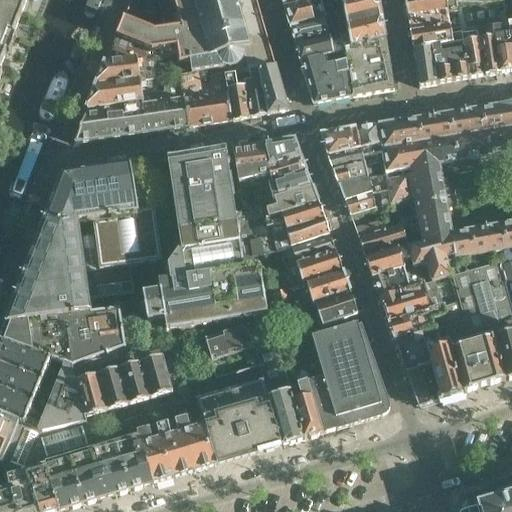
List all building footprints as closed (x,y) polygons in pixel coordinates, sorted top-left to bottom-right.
[(0,0),(0,12),(21,21),(29,0),(0,0)] [(86,0),(82,11),(97,17),(103,0),(86,0)] [(275,69),(255,0),(158,0),(165,24),(170,22),(172,28),(180,26),(182,31),(157,34),(123,21),(109,56),(134,63),(139,62),(177,58),(180,75),(222,69),(223,76),(234,74),(249,72),(258,71),(275,69)] [(322,1),(322,0),(282,0),(286,12),(322,1)] [(335,17),(330,0),(322,0),(322,1),(286,12),(291,29),(335,17)] [(394,94),(385,44),(383,27),(378,0),(356,0),(342,2),(347,33),(344,33),(340,35),(345,52),(353,101),(394,94)] [(508,27),(504,2),(466,3),(465,0),(433,0),(405,4),(408,20),(458,12),(461,28),(462,37),(463,45),(469,82),(485,79),(479,43),(477,33),(485,32),(493,31),(501,29),(508,27)] [(0,73),(21,21),(0,12),(0,73)] [(461,28),(458,12),(408,20),(410,36),(451,30),(461,28)] [(328,38),(325,29),(341,25),(339,15),(335,17),(291,29),(296,47),(328,38)] [(75,49),(74,52),(74,54),(74,55),(75,57),(76,58),(77,58),(78,58),(80,57),(81,57),(82,55),(83,52),(94,25),(86,22),(75,49)] [(511,74),(511,50),(510,38),(502,39),(501,29),(493,31),(500,76),(511,74)] [(463,45),(462,37),(453,39),(451,30),(410,36),(413,53),(432,50),(439,48),(456,46),(463,45)] [(500,76),(493,31),(485,32),(487,42),(479,43),(485,79),(500,76)] [(340,35),(328,38),(296,47),(301,65),(345,52),(340,35)] [(469,82),(463,45),(456,46),(457,55),(449,57),(454,84),(469,82)] [(454,84),(449,57),(441,58),(439,48),(432,50),(438,87),(454,84)] [(438,87),(432,50),(413,53),(419,90),(438,87)] [(353,101),(345,52),(301,65),(314,109),(353,101)] [(141,79),(139,62),(134,63),(109,56),(97,89),(147,83),(147,78),(141,79)] [(50,100),(49,104),(48,108),(49,110),(49,111),(50,113),(51,114),(52,114),(53,114),(54,114),(56,114),(57,113),(59,112),(61,109),(63,105),(78,66),(65,61),(50,100)] [(232,123),(223,76),(222,69),(180,75),(184,102),(188,130),(232,123)] [(288,113),(282,92),(275,69),(258,71),(269,117),(288,113)] [(269,117),(258,71),(249,72),(251,81),(244,82),(245,88),(250,120),(269,117)] [(250,120),(245,88),(236,89),(234,74),(223,76),(232,123),(250,120)] [(146,107),(143,89),(148,89),(147,83),(97,89),(87,114),(146,107)] [(188,130),(184,102),(146,107),(87,114),(74,146),(76,146),(188,130)] [(453,257),(456,272),(459,276),(466,274),(463,259),(511,250),(511,104),(500,107),(399,124),(378,127),(378,128),(381,148),(360,152),(329,159),(334,173),(366,167),(364,158),(382,155),(386,177),(387,182),(389,193),(392,207),(414,201),(417,221),(419,234),(421,244),(407,248),(413,268),(426,264),(432,284),(435,283),(451,278),(447,258),(453,257)] [(19,162),(18,167),(17,171),(18,172),(18,174),(19,176),(20,177),(21,177),(22,177),(24,177),(27,176),(29,175),(31,172),(33,168),(51,124),(36,119),(19,162)] [(381,148),(378,128),(356,132),(360,152),(381,148)] [(360,152),(356,132),(322,137),(329,159),(360,152)] [(301,160),(296,146),(294,142),(262,148),(267,170),(301,160)] [(267,170),(262,148),(233,152),(239,185),(269,177),(267,170)] [(249,244),(247,227),(245,214),(235,216),(226,153),(167,162),(182,255),(180,256),(179,255),(178,255),(177,255),(177,256),(176,256),(176,257),(176,258),(177,258),(169,268),(168,268),(167,269),(166,271),(168,273),(170,286),(161,287),(161,285),(159,286),(159,288),(157,288),(158,290),(160,290),(161,298),(144,300),(149,326),(165,324),(166,332),(267,317),(260,271),(265,271),(262,258),(252,259),(249,244)] [(307,175),(301,160),(267,170),(269,177),(271,186),(307,175)] [(149,179),(147,165),(131,167),(133,182),(149,179)] [(138,213),(133,182),(131,167),(62,178),(43,227),(78,222),(138,213)] [(369,181),(366,167),(334,173),(334,174),(339,188),(340,188),(369,181)] [(307,175),(271,186),(267,187),(272,202),(274,201),(312,190),(307,175)] [(389,193),(387,182),(386,177),(373,180),(376,196),(381,195),(389,193)] [(372,197),(369,181),(340,188),(345,203),(372,197)] [(247,227),(318,206),(312,190),(274,201),(277,210),(254,216),(252,208),(245,210),(245,214),(247,227)] [(392,207),(389,193),(381,195),(384,209),(392,207)] [(375,210),(372,197),(345,203),(350,218),(375,210)] [(0,217),(0,257),(21,210),(6,204),(0,217)] [(277,236),(324,221),(318,206),(247,227),(249,244),(257,242),(255,232),(267,229),(267,230),(275,228),(277,236)] [(162,263),(154,211),(138,213),(78,222),(90,301),(134,294),(130,267),(162,263)] [(281,252),(329,237),(324,221),(277,236),(257,242),(249,244),(252,259),(262,258),(281,252)] [(90,301),(78,222),(43,227),(5,326),(92,315),(90,301)] [(419,234),(414,235),(404,238),(400,226),(374,234),(372,226),(355,231),(358,239),(366,261),(407,248),(421,244),(419,234)] [(335,254),(329,237),(281,252),(283,260),(293,256),(296,266),(335,254)] [(413,268),(407,248),(366,261),(373,280),(407,270),(413,268)] [(342,275),(341,271),(335,254),(296,266),(300,278),(287,282),(290,291),(342,275)] [(511,261),(496,266),(511,316),(511,261)] [(511,380),(511,316),(496,266),(466,274),(459,276),(451,278),(464,321),(443,328),(447,341),(471,337),(472,341),(489,335),(503,383),(511,380)] [(412,290),(407,270),(373,280),(380,300),(412,290)] [(313,307),(316,306),(350,296),(342,275),(290,291),(271,296),(277,318),(293,313),(292,309),(312,303),(313,307)] [(432,311),(427,294),(437,291),(435,283),(432,284),(412,290),(380,300),(389,325),(432,311)] [(323,328),(355,318),(358,317),(350,296),(316,306),(320,320),(293,328),(297,340),(314,335),(324,332),(323,328)] [(430,332),(427,323),(446,317),(443,308),(432,311),(389,325),(395,343),(420,335),(430,332)] [(127,359),(120,311),(92,315),(5,326),(0,339),(0,342),(49,362),(64,368),(71,371),(73,378),(127,359)] [(389,406),(361,327),(358,329),(355,318),(323,328),(324,332),(314,335),(327,379),(307,384),(323,437),(382,419),(384,418),(386,417),(387,416),(388,414),(389,413),(389,412),(390,411),(390,409),(390,408),(389,406)] [(289,390),(268,321),(268,319),(245,326),(246,327),(253,350),(255,349),(268,401),(282,449),(305,442),(289,390)] [(227,358),(253,350),(246,327),(205,340),(208,350),(212,363),(209,364),(213,374),(230,369),(227,358)] [(463,396),(447,341),(443,328),(430,332),(420,335),(423,343),(427,358),(430,366),(441,402),(463,396)] [(423,359),(419,344),(423,343),(420,335),(395,343),(406,373),(430,366),(427,358),(423,359)] [(471,337),(447,341),(463,396),(503,383),(489,335),(472,341),(471,337)] [(282,449),(268,401),(255,349),(253,350),(227,358),(230,369),(213,374),(209,364),(212,363),(208,350),(205,340),(204,339),(181,345),(193,389),(205,428),(195,431),(206,471),(273,452),(282,449)] [(0,367),(41,383),(49,362),(0,342),(0,367)] [(171,396),(161,360),(97,379),(106,415),(171,396)] [(441,402),(430,366),(406,373),(419,409),(441,402)] [(0,391),(32,405),(41,383),(0,367),(0,391)] [(85,421),(75,385),(73,378),(71,371),(64,368),(39,431),(43,433),(85,422),(85,421)] [(106,415),(97,379),(75,385),(85,421),(106,415)] [(323,437),(307,384),(289,390),(305,442),(323,437)] [(0,416),(24,426),(32,405),(0,391),(0,416)] [(67,511),(108,500),(91,442),(85,422),(43,433),(39,431),(24,426),(0,416),(0,465),(5,467),(26,473),(29,464),(32,455),(42,457),(46,473),(57,511),(67,511)] [(206,471),(195,431),(191,419),(175,424),(178,436),(181,436),(182,440),(184,440),(195,474),(206,471)] [(195,474),(184,440),(182,440),(181,436),(178,436),(175,424),(155,430),(159,442),(161,441),(173,481),(195,474)] [(152,487),(137,435),(139,434),(137,429),(91,442),(108,500),(152,487)] [(173,481),(161,441),(159,442),(155,430),(139,434),(137,435),(152,487),(173,481)] [(57,511),(46,473),(38,474),(34,465),(29,464),(26,473),(38,511),(57,511)] [(14,511),(5,467),(0,465),(0,511),(14,511)] [(38,511),(26,473),(5,467),(14,511),(38,511)] [(511,511),(511,498),(479,509),(479,511),(511,511)]
